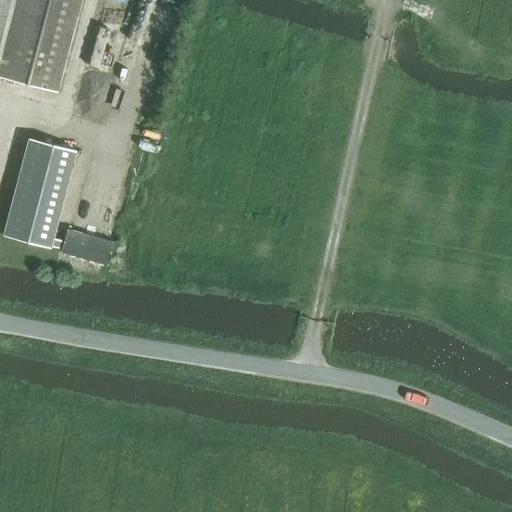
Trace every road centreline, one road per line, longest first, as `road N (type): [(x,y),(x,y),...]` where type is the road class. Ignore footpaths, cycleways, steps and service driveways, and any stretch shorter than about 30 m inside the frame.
road 1 (unclassified): [(511,435),(354,378),(0,320)]
road 2 (track): [(385,0),(305,375)]
